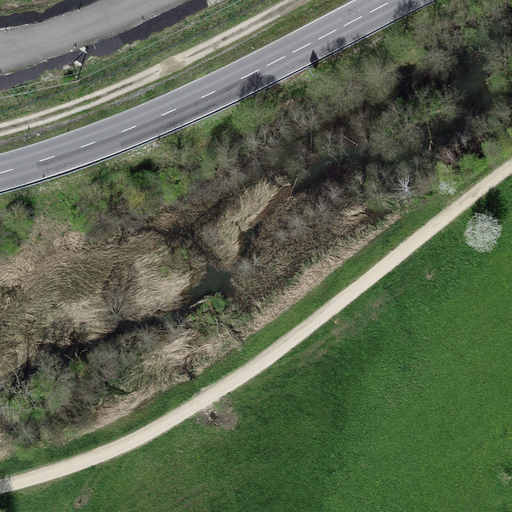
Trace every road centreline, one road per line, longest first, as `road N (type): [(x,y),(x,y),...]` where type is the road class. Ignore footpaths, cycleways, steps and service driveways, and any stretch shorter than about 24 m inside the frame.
road 1 (track): [(0,482),(136,438),(199,402),(511,162)]
road 2 (secondary): [(395,0),(173,110),(0,171)]
road 3 (track): [(0,129),(74,108),(299,0)]
